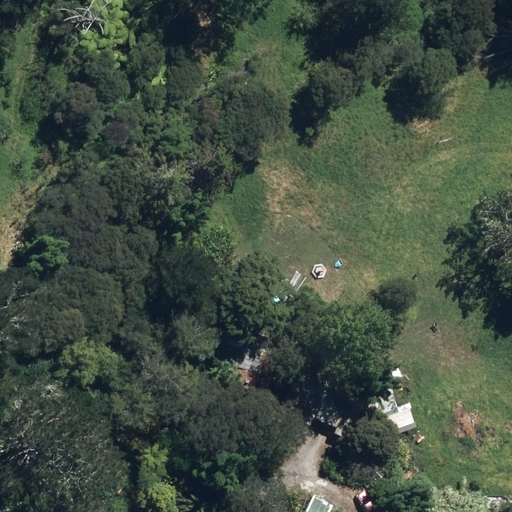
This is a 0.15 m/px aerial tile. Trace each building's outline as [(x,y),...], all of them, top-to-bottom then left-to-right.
[(218,91),(242,100),(255,64),(231,56),(218,91)] [(233,365),(227,386),(270,397),(280,355),(263,351),(266,338),(243,333),(245,324),(194,312),(189,332),(209,337),(204,358),(233,365)] [(283,412),(314,425),(332,383),(300,370),(283,412)] [(383,379),(363,386),(375,418),(395,411),(383,379)] [(406,428),(399,414),(373,426),(379,440),(406,428)]
